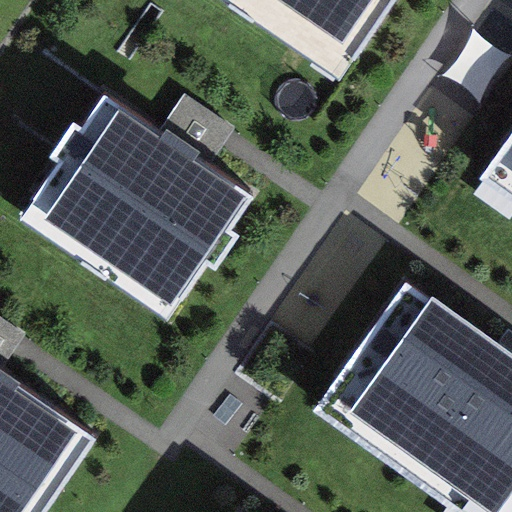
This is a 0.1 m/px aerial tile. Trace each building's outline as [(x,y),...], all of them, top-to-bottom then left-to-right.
[(385,0),(262,0),(345,58),(385,0)] [(249,184),(101,86),(17,213),(166,310),(249,184)] [(511,137),(491,167),(511,182),(511,137)] [(511,511),(511,353),(405,279),(323,395),(488,511),(511,511)] [(0,511),(46,511),(99,436),(0,367),(0,511)]
